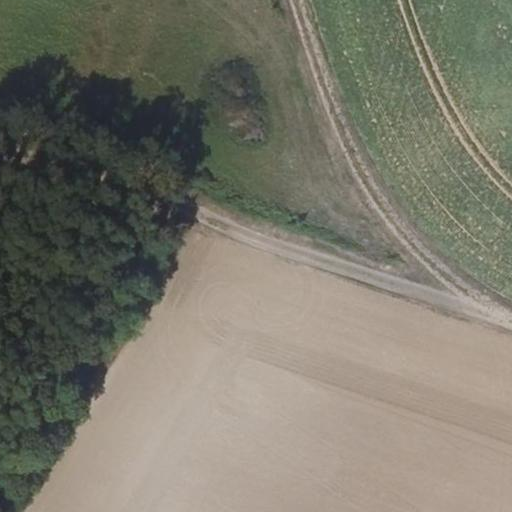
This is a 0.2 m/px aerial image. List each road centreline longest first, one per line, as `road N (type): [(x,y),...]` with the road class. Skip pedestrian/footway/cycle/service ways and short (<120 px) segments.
road 1 (track): [(511,334),(64,164),(0,154)]
road 2 (track): [(289,0),(372,201),(511,322)]
